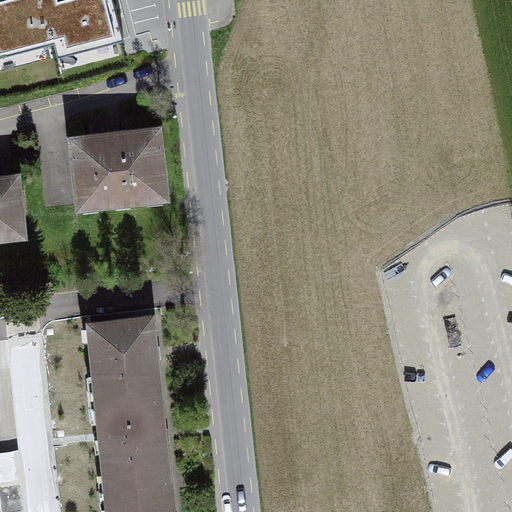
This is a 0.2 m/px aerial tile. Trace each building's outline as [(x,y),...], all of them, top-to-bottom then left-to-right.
[(0,0),(0,59),(57,45),(60,58),(124,41),(113,0),(0,0)] [(166,131),(76,137),(81,209),(171,203),(166,131)] [(22,178),(0,180),(0,244),(29,242),(22,178)] [(94,406),(165,398),(156,321),(85,329),(94,406)] [(174,480),(165,398),(94,406),(103,488),(174,480)] [(177,511),(174,480),(103,488),(105,511),(177,511)]
